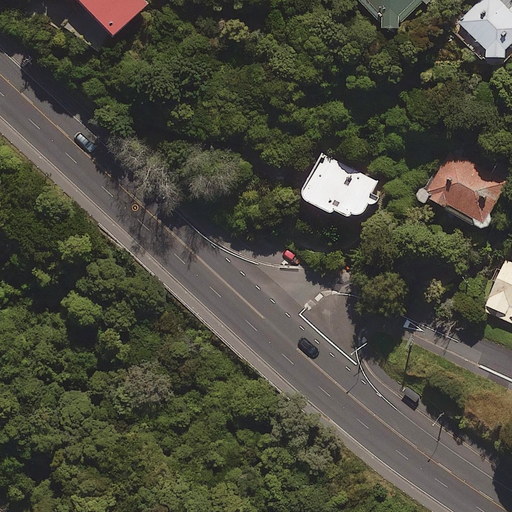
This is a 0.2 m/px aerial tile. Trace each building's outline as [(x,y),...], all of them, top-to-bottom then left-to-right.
[(75,0),(128,52),(155,13),(141,0),(75,0)] [(358,0),(385,28),(415,0),(420,0),(422,2),(423,0),(358,0)] [(511,2),(511,0),(475,0),(455,19),(462,26),(456,32),(483,63),(511,36),(511,11),(508,7),(511,2)] [(415,195),(419,198),(430,198),(479,225),(506,176),(447,143),(423,187),(417,187),(415,190),(415,195)] [(375,200),(370,197),(375,187),(320,159),(298,202),(327,217),(329,213),(342,220),(347,221),(359,217),(365,206),(371,209),(375,200)] [(511,260),(503,257),(479,307),(511,321),(511,260)]
